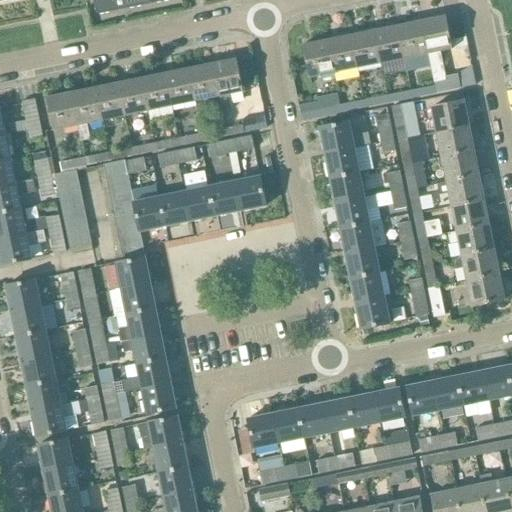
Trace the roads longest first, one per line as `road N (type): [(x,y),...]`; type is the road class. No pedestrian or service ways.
road 1 (residential): [(260,14),(335,367)]
road 2 (residential): [(0,69),(260,14)]
road 3 (residential): [(234,511),(210,391),(335,367)]
road 4 (residential): [(335,367),(511,332)]
road 5 (residential): [(511,172),(474,0)]
